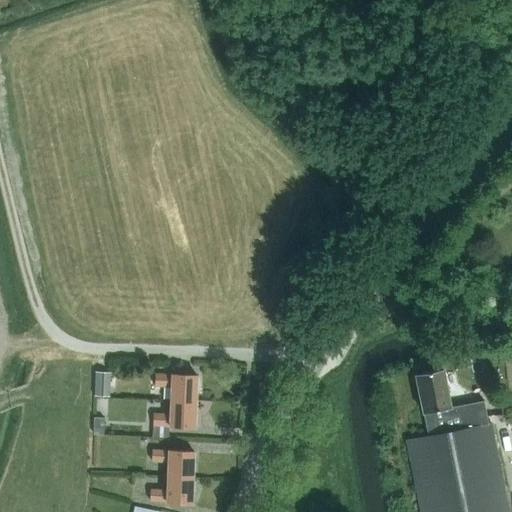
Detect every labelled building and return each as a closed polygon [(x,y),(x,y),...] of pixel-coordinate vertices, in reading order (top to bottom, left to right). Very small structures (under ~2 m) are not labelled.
[(484,401),(450,407),(442,369),(416,374),(423,413),(424,413),(428,436),(406,440),(420,511),(508,511),(491,423),(488,423),(486,416),(487,416),(484,401)] [(110,373),(93,372),(93,396),(109,397),(110,373)] [(171,386),(171,401),(196,401),(197,375),(172,374),(172,375),(155,375),(154,385),(171,386)] [(194,427),(196,401),(171,401),(170,415),(153,414),(153,425),(170,426),(170,427),(194,427)] [(94,418),(93,435),(103,436),(104,419),(94,418)] [(168,462),(168,477),(193,478),(194,451),(169,450),(168,451),(152,450),(152,461),(168,462)] [(192,504),(193,478),(168,477),(167,491),(150,490),(150,501),(167,502),(166,503),(192,504)]
